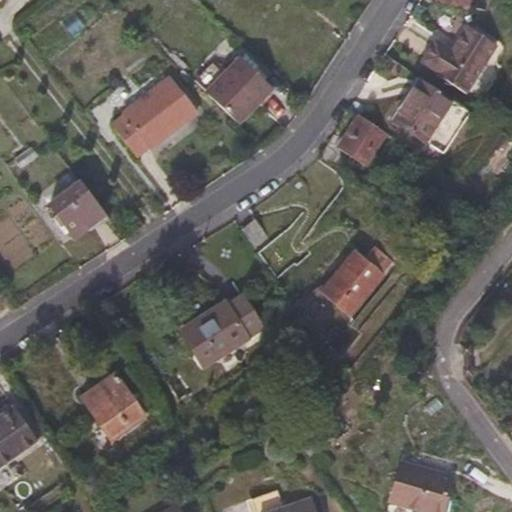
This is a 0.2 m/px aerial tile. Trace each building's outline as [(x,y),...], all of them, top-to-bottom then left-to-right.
[(75,37),(99,19),(88,4),(63,21),(75,37)] [(468,93),(497,45),(467,26),(453,51),(434,40),(421,61),(439,72),(438,76),(468,93)] [(242,116),(277,82),(247,51),(212,86),(242,116)] [(135,158),(195,113),(168,77),(108,122),(135,158)] [(425,142),(452,99),(423,80),(395,122),(425,142)] [(365,167),(387,133),(361,115),(338,148),(365,167)] [(26,154),(19,160),(9,166),(15,174),(31,164),(26,154)] [(103,214),(78,182),(48,204),(74,236),(103,214)] [(265,248),(250,225),(235,235),(250,258),(265,248)] [(344,321),(377,282),(375,279),(386,266),(367,250),(356,264),(347,257),(315,297),(344,321)] [(197,373),(258,334),(239,302),(223,312),(221,310),(176,337),(197,373)] [(109,443),(150,414),(137,394),(131,397),(115,375),(79,400),(109,443)] [(0,469),(38,443),(13,407),(0,416),(0,469)] [(405,511),(437,511),(445,482),(394,467),(384,506),(405,511)] [(308,511),(306,504),(282,511),(277,511),(272,494),(245,503),(248,511),(308,511)]
